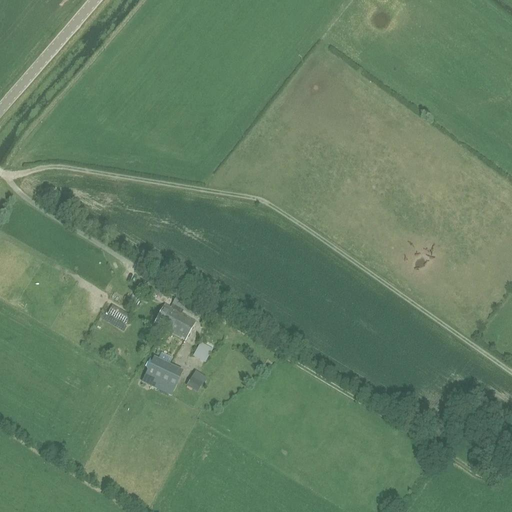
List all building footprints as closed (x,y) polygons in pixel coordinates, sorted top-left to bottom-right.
[(159,289),(146,282),(142,289),(155,296),(159,289)] [(154,323),(167,331),(177,313),(181,315),(181,314),(183,311),(192,316),(197,309),(177,297),(170,308),(165,305),(154,323)] [(112,307),(108,314),(125,324),(129,317),(112,307)] [(196,322),(181,314),(181,315),(177,313),(167,331),(185,341),(196,322)] [(182,373),(153,359),(147,372),(154,375),(148,386),(171,397),(182,373)] [(211,380),(216,387),(225,381),(220,374),(211,380)] [(186,387),(197,394),(203,385),(191,378),(186,387)]
